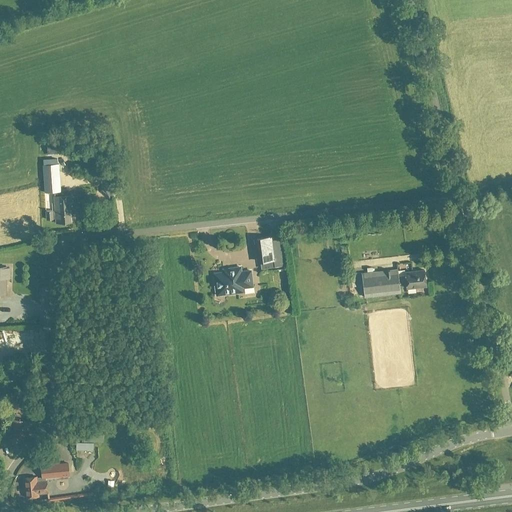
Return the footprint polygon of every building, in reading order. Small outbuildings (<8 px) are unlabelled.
[(69,154),(68,142),(66,142),(66,138),(46,140),(46,143),(47,155),(69,154)] [(58,165),(43,166),(44,193),(60,191),(58,165)] [(73,212),(71,196),(54,197),(55,211),(46,212),(47,221),(56,220),(56,224),(71,223),(70,212),(73,212)] [(283,236),(271,238),(257,239),(261,269),(287,266),(283,236)] [(0,294),(5,295),(5,285),(4,285),(4,280),(6,280),(6,279),(10,279),(10,269),(6,269),(0,268),(0,294)] [(243,288),(252,287),(250,271),(241,272),(240,268),(228,269),(228,272),(215,274),(216,284),(215,286),(215,292),(217,293),(217,295),(219,295),(221,296),(226,295),(227,294),(244,292),(243,288)] [(397,270),(362,274),(364,298),(400,294),(400,288),(407,287),(407,289),(426,286),(424,271),(405,273),(405,276),(398,276),(397,270)] [(29,422),(9,419),(6,440),(26,444),(29,422)] [(41,467),(43,479),(69,476),(68,464),(41,467)] [(26,498),(38,497),(38,494),(48,493),(47,481),(37,482),(36,478),(24,479),(26,498)]
